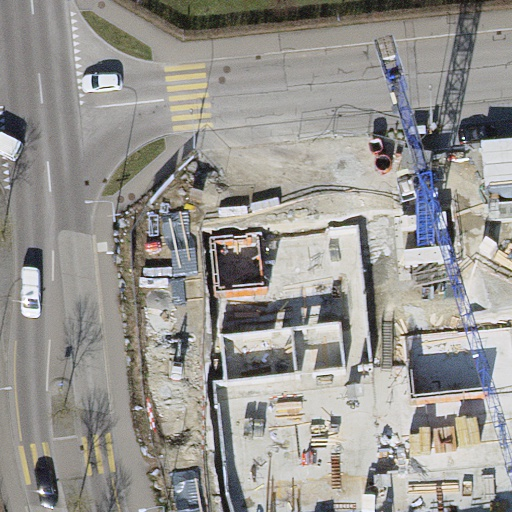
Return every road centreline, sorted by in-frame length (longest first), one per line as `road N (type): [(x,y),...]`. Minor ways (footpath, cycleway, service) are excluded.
road 1 (residential): [(511,60),(49,108)]
road 2 (residential): [(49,108),(62,377),(80,511)]
